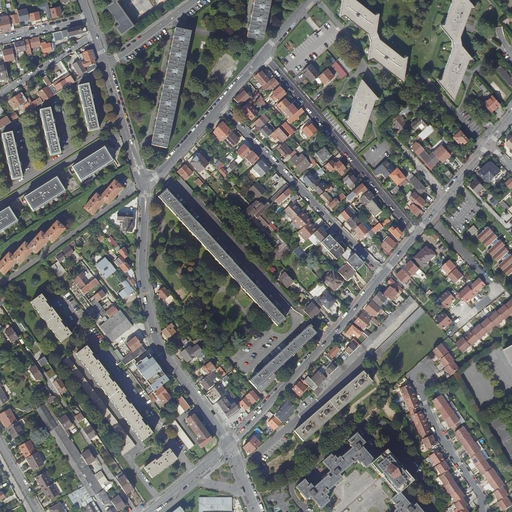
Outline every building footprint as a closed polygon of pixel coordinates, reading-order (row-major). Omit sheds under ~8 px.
[(115,27),(121,35),(127,31),(126,31),(134,26),(133,25),(134,24),(117,2),(116,1),(117,0),(116,0),(111,0),(112,1),(105,6),(118,24),(115,27)] [(248,29),(247,36),(262,39),(270,0),(254,0),(252,12),(248,29)] [(341,0),(340,13),(341,13),(367,33),(370,41),(368,56),(370,56),(399,79),(399,78),(403,79),(406,59),(404,59),(379,39),(375,31),(378,16),(376,16),(355,0),(341,0)] [(446,92),(451,98),(453,95),(455,96),(460,82),(460,81),(463,74),(464,71),(465,69),(469,58),(470,56),(461,45),(459,37),(466,17),(467,16),(471,6),(472,5),(467,0),(452,0),(442,27),(441,28),(444,31),(451,39),(451,42),(452,47),(450,53),(446,65),(440,81),(438,83),(446,92)] [(51,18),(47,2),(37,4),(38,8),(38,10),(39,11),(39,12),(41,11),(41,10),(43,9),(44,12),(45,12),(47,19),(51,18)] [(37,4),(26,6),(28,12),(31,12),(31,10),(38,8),(37,4)] [(61,16),(59,7),(50,9),(52,18),(61,16)] [(32,21),(39,19),(38,12),(37,12),(34,13),(30,14),(32,21)] [(11,30),(14,30),(13,24),(14,23),(14,25),(16,25),(16,23),(19,22),(17,14),(10,16),(11,24),(10,24),(11,28),(11,30)] [(10,24),(9,19),(0,21),(0,28),(0,31),(4,30),(5,32),(7,31),(7,29),(11,28),(10,24)] [(81,34),(80,27),(56,32),(57,37),(62,36),(63,38),(81,34)] [(151,142),(151,145),(166,148),(190,31),(175,28),(172,42),(168,60),(165,78),(161,97),(157,112),(154,128),(151,142)] [(30,49),(41,46),(40,43),(39,37),(32,39),(28,40),(24,41),(26,50),(27,55),(29,62),(33,61),(30,49)] [(12,49),(14,56),(17,55),(17,53),(19,52),(20,55),(24,54),(23,51),(26,50),(24,41),(14,44),(15,48),(12,49)] [(41,46),(42,53),(44,53),(55,50),(53,44),(50,45),(50,44),(46,44),(45,42),(40,43),(41,46)] [(5,62),(14,59),(14,56),(12,49),(2,52),(4,62),(5,62)] [(87,74),(97,68),(95,63),(97,62),(93,50),(85,53),(84,53),(77,56),(79,61),(87,74)] [(344,54),(338,59),(349,72),(355,67),(344,54)] [(499,57),(497,55),(489,63),(490,65),(499,57)] [(81,78),(87,74),(79,61),(72,65),(79,76),(80,75),(81,78)] [(346,74),(335,61),(333,63),(335,66),(333,67),(338,74),(338,76),(341,79),(346,74)] [(319,75),(310,64),(302,71),(311,81),(318,76),(319,75)] [(504,79),(511,89),(511,81),(511,82),(499,67),(496,70),(504,79)] [(334,76),(327,68),(319,75),(318,76),(324,84),(334,76)] [(261,72),(254,78),(262,87),(269,81),(261,72)] [(71,77),(68,73),(50,84),(51,85),(48,87),(53,96),(74,83),(71,77)] [(45,77),(42,79),(47,87),(48,87),(51,85),(50,84),(45,77)] [(267,84),(262,89),(264,92),(270,87),(273,90),(278,85),(274,79),(268,84),(267,84)] [(346,122),(345,123),(358,138),(360,136),(362,136),(369,114),(371,110),(371,108),(375,98),(376,97),(364,82),(361,84),(360,84),(358,89),(356,96),(349,115),(346,122)] [(88,84),(78,86),(88,132),(98,129),(95,118),(97,118),(96,116),(96,114),(94,114),(91,99),(92,99),(92,97),(92,95),(90,96),(88,84)] [(27,94),(21,86),(18,88),(22,93),(24,96),(26,94),(27,94)] [(43,102),(53,96),(48,87),(47,87),(37,93),(40,98),(43,102)] [(280,87),(272,94),(278,101),(286,94),(280,87)] [(236,97),(242,104),(247,100),(250,98),(247,95),(245,93),(246,92),(242,89),(238,93),(239,94),(236,97)] [(263,100),(257,92),(253,95),(260,103),(262,101),(263,100)] [(24,96),(22,93),(10,101),(15,109),(27,101),(24,96)] [(32,109),(43,102),(40,98),(35,101),(34,99),(32,100),(33,102),(32,103),(29,99),(28,98),(26,94),(24,96),(27,101),(28,103),(32,109)] [(498,103),(492,95),(483,104),(490,112),(499,104),(498,103)] [(242,104),(236,97),(234,100),(240,107),(242,104)] [(290,105),(285,99),(277,106),(282,112),(290,105)] [(32,109),(28,103),(23,107),(27,113),(32,109)] [(259,114),(249,103),(242,109),(245,113),(244,113),(247,118),(248,117),(252,121),(259,114)] [(43,110),(40,110),(50,155),(60,153),(59,147),(57,142),(59,141),(58,139),(58,138),(56,138),(53,123),(54,123),(54,121),(53,119),(52,119),(49,108),(43,110)] [(304,112),(302,109),(287,121),(289,124),(290,124),(304,112)] [(15,113),(8,118),(11,123),(18,118),(15,113)] [(408,126),(399,116),(401,114),(399,113),(395,117),(397,119),(393,122),(399,129),(396,132),(399,135),(408,126)] [(270,122),(264,115),(257,120),(261,125),(258,127),(254,131),(257,133),(259,131),(269,123),(270,122)] [(422,130),(426,127),(425,127),(428,124),(421,115),(411,124),(414,128),(417,125),(422,130)] [(7,116),(0,120),(0,129),(11,123),(8,118),(7,116)] [(486,119),(481,123),(484,127),(489,122),(486,119)] [(231,132),(222,122),(213,133),(219,139),(215,142),(218,145),(223,140),(231,132)] [(276,131),(269,123),(259,131),(266,139),(270,135),(274,132),(276,131)] [(294,133),(285,123),(281,126),(279,128),(281,131),(282,130),(286,135),(287,134),(288,136),(287,137),(288,139),(290,136),(294,133)] [(310,123),(302,130),(309,138),(317,131),(310,123)] [(434,129),(429,124),(426,127),(422,130),(417,135),(420,138),(421,139),(429,132),(430,132),(434,129)] [(287,137),(281,131),(279,128),(276,131),(274,132),(270,135),(274,139),(275,138),(276,140),(277,139),(281,144),(283,143),(288,139),(287,137)] [(468,139),(460,130),(452,137),(458,143),(459,142),(461,140),(462,142),(463,143),(468,139)] [(5,134),(2,134),(12,180),(21,177),(20,173),(19,166),(20,166),(20,164),(20,162),(18,162),(15,147),(16,147),(16,145),(15,143),(14,144),(11,132),(5,134)] [(239,140),(231,132),(223,140),(230,149),(239,140)] [(417,154),(423,149),(416,142),(415,141),(412,144),(413,145),(410,147),(417,154)] [(107,143),(0,210),(0,231),(1,230),(17,220),(12,212),(28,202),(33,210),(49,200),(64,190),(60,182),(75,172),(80,180),(96,170),(112,160),(106,152),(109,146),(107,143)] [(281,144),(276,148),(285,159),(292,153),(283,143),(281,144)] [(251,152),(244,145),(236,153),(240,157),(242,160),(245,158),(251,152)] [(210,152),(204,146),(199,150),(205,157),(210,152)] [(449,155),(441,146),(433,153),(439,160),(441,162),(449,155)] [(324,147),(315,154),(322,163),(331,156),(324,147)] [(439,160),(433,153),(432,152),(428,155),(424,150),(419,154),(431,167),(439,160)] [(258,159),(252,151),(251,152),(245,158),(251,165),(258,159)] [(208,165),(197,153),(192,157),(204,168),(208,165)] [(295,156),(290,160),(301,173),(310,166),(301,155),(297,159),(295,156)] [(317,165),(309,155),(308,156),(307,157),(315,166),(317,165)] [(204,168),(192,157),(188,161),(199,173),(204,168)] [(394,170),(386,160),(374,170),(373,171),(377,175),(380,171),(385,177),(388,174),(394,170)] [(239,164),(236,161),(229,167),(231,169),(230,170),(231,171),(239,164)] [(269,170),(260,161),(252,168),(261,178),(269,170)] [(331,161),(325,166),(330,172),(333,170),(337,171),(339,174),(346,168),(340,162),(337,164),(334,164),(331,161)] [(487,184),(491,180),(496,175),(500,172),(492,163),(488,163),(480,171),(480,172),(483,174),(486,178),(484,180),(487,184)] [(185,165),(178,172),(185,180),(193,173),(185,165)] [(228,174),(222,168),(219,166),(217,168),(219,171),(224,177),(228,174)] [(405,178),(396,167),(394,170),(388,174),(395,182),(392,184),(394,187),(397,185),(405,178)] [(346,168),(339,174),(342,177),(348,171),(346,168)] [(350,173),(343,179),(351,188),(358,183),(350,173)] [(414,177),(411,173),(405,178),(409,182),(414,177)] [(315,182),(309,175),(303,180),(309,187),(315,182)] [(190,188),(180,177),(175,181),(190,198),(195,193),(190,188)] [(426,188),(414,177),(409,182),(416,189),(420,194),(426,188)] [(485,188),(477,180),(471,186),(478,194),(485,188)] [(96,194),(83,208),(92,216),(104,201),(108,205),(122,188),(114,181),(100,198),(96,194)] [(320,185),(316,181),(315,182),(309,187),(312,191),(314,190),(319,195),(325,190),(320,184),(320,185)] [(265,192),(256,183),(249,189),(258,199),(265,192)] [(366,190),(361,184),(346,198),(349,201),(355,195),(357,194),(358,192),(359,193),(360,192),(361,193),(362,194),(366,190)] [(263,208),(259,204),(256,201),(251,206),(260,216),(262,213),(276,200),(287,189),(289,188),(286,185),(279,192),(264,207),(263,208)] [(394,187),(391,190),(395,194),(400,189),(397,185),(394,187)] [(291,193),(287,189),(276,200),(279,204),(291,193)] [(166,190),(158,197),(277,326),(285,319),(166,190)] [(334,201),(325,192),(320,196),(328,206),(328,207),(331,210),(332,209),(337,205),(346,198),(342,193),(334,201)] [(363,205),(364,206),(371,201),(374,198),(369,192),(359,200),(363,205)] [(413,203),(413,202),(420,207),(424,202),(423,202),(424,200),(418,195),(414,192),(408,198),(410,200),(413,203)] [(298,197),(295,194),(290,199),(293,202),(294,201),(298,197)] [(224,225),(197,195),(192,200),(220,229),(224,225)] [(421,209),(413,203),(410,200),(407,202),(407,205),(406,206),(409,208),(412,210),(411,211),(416,215),(421,209)] [(296,207),(295,206),(297,204),(294,201),(293,202),(284,210),(294,220),(301,213),(296,207)] [(381,212),(371,201),(364,206),(367,210),(371,215),(374,218),(381,212)] [(507,211),(509,209),(502,202),(500,204),(507,211)] [(253,215),(265,228),(268,225),(260,216),(251,206),(243,213),(248,218),(249,219),(250,218),(253,215)] [(340,215),(346,222),(353,215),(347,208),(340,215)] [(294,220),(300,227),(302,229),(302,228),(310,221),(305,217),(306,216),(302,212),(301,213),(294,220)] [(266,218),(262,213),(260,216),(268,225),(271,223),(266,218)] [(132,215),(117,214),(117,220),(123,221),(122,232),(132,232),(132,215)] [(354,230),(361,224),(353,215),(346,222),(354,230)] [(371,215),(369,217),(377,225),(379,223),(374,218),(371,215)] [(8,253),(0,262),(0,271),(4,275),(16,261),(20,264),(32,250),(36,254),(48,240),(52,243),(64,229),(56,222),(44,236),(40,232),(28,246),(24,243),(12,257),(8,253)] [(314,228),(309,222),(302,228),(302,229),(298,233),(306,241),(309,238),(312,235),(313,234),(315,232),(312,229),(314,228)] [(382,227),(380,225),(379,223),(377,225),(368,233),(367,234),(370,236),(374,233),(375,234),(382,227)] [(368,233),(361,224),(354,230),(359,235),(356,237),(358,241),(367,234),(368,233)] [(394,225),(388,230),(397,239),(402,235),(394,225)] [(474,225),(468,231),(472,236),(478,230),(474,225)] [(478,237),(487,248),(491,244),(493,242),(495,245),(493,247),(488,251),(498,262),(501,259),(503,257),(506,259),(504,261),(499,265),(509,276),(511,273),(511,277),(511,278),(511,279),(511,254),(510,255),(508,253),(509,252),(507,250),(508,249),(507,247),(506,248),(504,246),(506,245),(501,240),(499,241),(497,238),(499,237),(489,227),(488,228),(487,227),(485,228),(486,229),(478,237)] [(304,312),(263,267),(227,228),(222,232),(294,311),(306,318),(308,316),(304,312)] [(328,236),(320,228),(317,231),(315,232),(313,234),(321,243),(328,236)] [(103,238),(101,235),(99,233),(95,236),(97,238),(99,241),(103,238)] [(396,244),(388,237),(388,238),(385,241),(380,247),(389,257),(391,254),(388,252),(396,244)] [(379,246),(372,239),(370,241),(377,247),(379,246)] [(284,242),(271,254),(273,256),(274,257),(287,245),(286,244),(284,242)] [(76,250),(70,243),(67,245),(68,246),(62,250),(64,252),(56,258),(59,262),(76,250)] [(328,252),(336,260),(345,252),(337,243),(328,252)] [(367,251),(372,256),(377,251),(372,246),(370,244),(366,248),(368,250),(367,251)] [(427,247),(415,258),(424,267),(428,264),(427,263),(436,254),(432,250),(431,251),(427,247)] [(123,248),(118,252),(124,259),(128,256),(125,252),(126,251),(123,248)] [(302,261),(304,259),(296,250),(294,252),(302,261)] [(383,257),(377,251),(372,256),(378,262),(383,257)] [(118,267),(119,266),(124,272),(125,271),(127,272),(130,269),(124,262),(125,261),(121,257),(114,263),(117,267),(118,267)] [(115,271),(104,258),(95,265),(101,272),(100,272),(105,278),(115,271)] [(454,264),(450,260),(442,268),(448,274),(457,266),(455,263),(454,264)] [(423,272),(412,261),(409,264),(408,265),(406,267),(414,275),(416,273),(419,275),(423,272)] [(356,272),(347,264),(338,272),(346,281),(356,272)] [(460,271),(458,268),(449,276),(456,284),(464,276),(460,271)] [(411,278),(403,269),(397,275),(405,283),(411,278)] [(332,270),(323,279),(335,291),(344,283),(332,270)] [(82,273),(73,280),(76,284),(85,277),(82,273)] [(285,274),(279,279),(287,288),(293,282),(285,274)] [(99,283),(95,278),(91,282),(86,286),(84,287),(80,290),(85,296),(88,293),(87,292),(99,283)] [(127,279),(134,288),(137,285),(133,280),(131,281),(129,278),(127,279)] [(486,285),(480,278),(470,287),(469,286),(459,295),(466,303),(470,299),(473,297),(473,298),(477,295),(476,294),(486,285)] [(403,290),(390,279),(387,282),(388,284),(389,283),(397,290),(396,291),(399,294),(403,290)] [(133,291),(126,280),(122,283),(124,286),(124,287),(124,288),(124,289),(119,293),(123,299),(133,291)] [(396,291),(391,286),(383,294),(391,300),(394,296),(397,299),(400,295),(399,294),(396,291)] [(170,295),(164,288),(157,294),(159,296),(156,298),(165,310),(168,307),(166,305),(166,304),(163,301),(170,295)] [(101,290),(93,296),(95,300),(90,303),(102,319),(107,315),(110,318),(118,311),(114,306),(106,312),(97,301),(105,295),(101,290)] [(448,291),(439,299),(447,308),(450,305),(450,304),(452,302),(456,298),(448,291)] [(327,292),(319,300),(327,309),(336,301),(327,292)] [(387,298),(379,292),(373,300),(377,303),(381,306),(387,298)] [(41,294),(31,302),(61,342),(71,334),(66,328),(68,327),(69,323),(63,321),(62,320),(61,321),(50,307),(52,306),(53,302),(47,300),(47,299),(45,300),(41,294)] [(388,327),(415,300),(410,296),(389,316),(361,344),(366,349),(388,327)] [(511,299),(510,301),(511,301),(506,306),(505,305),(502,307),(502,308),(498,312),(497,312),(492,316),(492,315),(489,318),(488,317),(485,320),(486,321),(481,325),(476,329),(475,328),(472,331),(472,330),(469,333),(469,334),(464,338),(463,337),(460,339),(461,340),(456,344),(464,352),(471,346),(472,346),(480,339),(480,340),(488,333),(489,333),(496,326),(497,327),(505,320),(511,313),(511,299)] [(380,309),(371,302),(364,310),(373,317),(378,311),(380,309)] [(319,312),(312,304),(304,312),(308,316),(311,319),(319,312)] [(425,312),(421,307),(372,355),(377,360),(425,312)] [(133,326),(120,310),(118,311),(110,318),(105,322),(99,326),(112,342),(133,326)] [(453,321),(445,312),(435,322),(442,330),(447,326),(449,324),(450,324),(453,321)] [(370,320),(362,314),(354,322),(363,329),(370,320)] [(173,327),(171,324),(169,325),(167,327),(161,331),(162,333),(166,338),(167,339),(176,333),(172,328),(173,327)] [(309,325),(249,381),(260,394),(276,376),(274,373),(317,333),(311,328),(312,327),(310,325),(309,326),(309,325)] [(352,326),(345,334),(349,338),(352,334),(356,336),(357,337),(361,333),(352,326)] [(11,328),(4,333),(11,342),(18,338),(11,328)] [(145,350),(135,338),(128,343),(127,341),(125,342),(132,351),(123,358),(121,360),(125,366),(145,350)] [(344,347),(339,342),(336,345),(341,350),(344,347)] [(366,349),(361,344),(360,345),(359,347),(356,349),(348,357),(339,366),(326,379),(313,392),(318,397),(366,349)] [(356,348),(351,344),(345,350),(345,351),(344,352),(348,356),(356,348)] [(437,356),(439,360),(448,352),(441,344),(434,351),(438,356),(437,356)] [(196,345),(196,346),(191,349),(189,346),(180,353),(187,362),(194,356),(195,357),(202,352),(196,345)] [(87,346),(76,354),(142,441),(152,433),(147,425),(148,424),(149,421),(144,419),(143,417),(141,418),(130,404),(132,403),(133,399),(127,397),(126,395),(125,396),(114,382),(115,381),(116,377),(110,375),(110,374),(108,375),(98,361),(99,360),(100,356),(95,354),(94,353),(92,354),(87,346)] [(339,350),(335,346),(328,354),(332,358),(339,350)] [(123,358),(117,351),(115,352),(121,360),(123,358)] [(344,353),(338,359),(342,362),(347,357),(344,353)] [(443,365),(445,368),(454,361),(455,360),(449,353),(441,360),(444,364),(443,365)] [(152,354),(142,361),(154,377),(164,370),(152,354)] [(339,365),(327,354),(325,357),(331,362),(333,364),(322,375),(326,379),(339,365)] [(44,357),(37,361),(39,364),(41,367),(48,363),(45,359),(44,357)] [(68,357),(63,362),(125,445),(118,450),(122,456),(135,446),(68,357)] [(448,371),(451,375),(460,368),(454,361),(445,369),(447,372),(448,371)] [(333,364),(331,362),(326,367),(324,365),(318,371),(319,372),(322,375),(333,364)] [(216,370),(210,363),(203,368),(207,374),(211,371),(210,371),(211,370),(213,372),(216,370)] [(35,367),(29,371),(35,380),(42,376),(35,367)] [(52,369),(45,374),(48,377),(49,379),(56,375),(52,369)] [(294,431),(303,441),(372,382),(367,376),(368,375),(367,374),(366,375),(363,371),(356,377),(354,375),(353,376),(351,377),(353,379),(338,393),(336,391),(334,392),(333,393),(335,395),(322,407),(320,405),(319,406),(317,407),(319,409),(303,423),(302,421),(300,422),(298,423),(300,425),(294,431)] [(212,372),(200,382),(206,390),(209,388),(214,384),(211,381),(216,377),(212,372)] [(326,379),(322,375),(319,372),(311,380),(308,377),(303,381),(307,385),(313,391),(326,379)] [(63,386),(58,379),(52,384),(57,391),(63,386)] [(307,385),(303,381),(302,380),(300,382),(299,382),(292,389),(299,396),(306,388),(305,387),(307,385)] [(222,388),(218,384),(210,390),(213,394),(212,395),(215,399),(224,393),(221,388),(222,388)] [(409,385),(399,389),(404,400),(414,396),(415,395),(413,392),(412,392),(411,389),(409,385)] [(52,396),(46,386),(38,391),(42,396),(45,400),(52,396)] [(66,389),(63,386),(57,391),(60,395),(61,394),(61,393),(66,390),(66,389)] [(161,386),(154,392),(156,395),(155,396),(156,397),(157,397),(163,404),(170,398),(161,386)] [(252,391),(246,397),(252,404),(258,399),(252,391)] [(231,406),(227,401),(232,397),(229,394),(217,403),(228,417),(238,409),(234,403),(231,406)] [(438,406),(440,409),(448,403),(442,395),(433,401),(437,406),(438,406)] [(52,396),(45,400),(48,405),(57,398),(55,396),(52,396)] [(419,407),(414,396),(404,400),(409,411),(415,409),(419,407)] [(189,408),(181,397),(176,401),(184,411),(189,408)] [(252,404),(246,397),(238,404),(244,411),(252,404)] [(295,409),(288,402),(285,405),(292,412),(294,410),(295,409)] [(445,421),(455,414),(448,403),(440,409),(439,409),(442,413),(443,412),(445,415),(444,416),(442,417),(445,421)] [(69,437),(64,430),(61,425),(57,427),(43,404),(36,409),(50,432),(49,432),(55,441),(65,456),(74,471),(84,486),(91,498),(99,493),(103,490),(100,485),(94,475),(90,469),(87,465),(81,455),(69,437)] [(292,412),(285,405),(278,412),(275,416),(282,423),(285,420),(282,417),(285,413),(288,416),(292,412)] [(16,422),(9,408),(0,413),(0,417),(2,420),(2,419),(7,427),(16,422)] [(426,422),(421,412),(417,414),(411,416),(416,427),(426,422)] [(85,418),(83,415),(82,415),(80,414),(75,418),(78,423),(85,418)] [(194,414),(186,420),(200,440),(197,442),(201,448),(212,439),(194,414)] [(449,423),(452,427),(461,421),(455,414),(445,420),(448,424),(449,423)] [(71,425),(65,415),(58,420),(61,425),(64,430),(68,428),(71,425)] [(282,423),(275,416),(268,424),(275,430),(282,423)] [(194,446),(174,420),(169,424),(188,450),(194,446)] [(462,424),(461,421),(452,427),(453,430),(462,424)] [(22,433),(16,422),(7,427),(6,427),(6,428),(9,433),(10,432),(13,438),(22,433)] [(430,433),(426,422),(416,427),(420,438),(426,435),(430,433)] [(96,435),(91,426),(84,431),(89,439),(96,435)] [(457,438),(459,441),(460,440),(469,434),(464,427),(459,430),(455,433),(458,437),(457,438)] [(296,487),(307,499),(310,496),(320,508),(329,501),(326,498),(328,497),(325,495),(328,492),(327,491),(342,478),(338,474),(353,462),(354,463),(357,461),(359,463),(360,462),(365,468),(370,463),(385,480),(397,494),(394,497),(391,499),(395,505),(394,506),(397,509),(394,511),(423,511),(416,503),(412,506),(399,492),(413,480),(386,449),(374,460),(361,445),(364,442),(356,433),(348,440),(350,443),(349,444),(352,448),(340,458),(339,457),(337,459),(334,456),(333,457),(331,455),(322,462),(330,471),(327,474),(328,475),(313,488),(310,484),(309,485),(304,480),(296,487)] [(467,448),(475,443),(469,434),(460,440),(464,445),(463,446),(466,450),(467,448)] [(422,440),(426,449),(436,445),(433,439),(434,439),(433,435),(427,437),(422,440)] [(254,437),(242,448),(246,452),(247,451),(250,454),(261,443),(254,437)] [(35,452),(28,440),(20,445),(24,453),(23,453),(26,458),(35,452)] [(469,452),(472,457),(480,452),(481,451),(475,443),(467,448),(466,450),(468,453),(469,452)] [(154,460),(144,468),(152,478),(177,459),(169,449),(161,454),(160,453),(157,452),(154,458),(153,458),(154,460)] [(94,460),(88,450),(81,455),(87,465),(94,460)] [(438,450),(429,457),(436,466),(445,460),(438,450)] [(43,464),(36,452),(35,452),(26,458),(30,466),(31,465),(34,469),(43,464)] [(474,464),(477,467),(486,460),(480,452),(472,458),(475,463),(474,464)] [(447,463),(445,460),(436,466),(435,467),(441,476),(447,471),(450,469),(446,464),(447,463)] [(480,470),(484,475),(485,474),(492,469),(486,460),(477,467),(479,470),(480,470)] [(487,480),(490,484),(499,477),(494,468),(492,469),(485,474),(488,480),(487,480)] [(107,481),(100,471),(94,475),(100,485),(107,481)] [(451,476),(447,471),(441,476),(438,477),(444,486),(454,479),(452,476),(451,476)] [(51,484),(44,472),(35,477),(42,489),(43,489),(51,484)] [(133,488),(123,474),(115,479),(125,494),(133,488)] [(493,486),(497,491),(503,487),(505,485),(499,477),(490,484),(492,487),(493,486)] [(456,483),(453,479),(444,486),(450,495),(459,489),(455,484),(456,483)] [(58,495),(52,484),(51,484),(43,489),(49,500),(58,495)] [(99,511),(96,505),(91,498),(84,486),(67,495),(77,511),(87,506),(90,511),(99,511)] [(497,499),(499,502),(507,496),(509,495),(503,487),(497,491),(495,493),(498,498),(497,499)] [(462,494),(459,489),(450,495),(456,503),(463,498),(465,496),(463,493),(462,494)] [(110,501),(103,490),(99,493),(107,505),(110,503),(113,508),(115,507),(110,501)] [(124,505),(118,496),(110,501),(115,507),(117,510),(124,505)] [(199,496),(199,511),(233,511),(233,496),(199,496)] [(501,506),(504,511),(509,508),(511,505),(511,503),(507,496),(499,502),(497,503),(500,507),(501,506)] [(466,501),(463,498),(456,503),(454,505),(458,511),(459,511),(466,507),(467,506),(465,502),(466,501)] [(64,511),(59,503),(48,509),(49,511),(64,511)]
